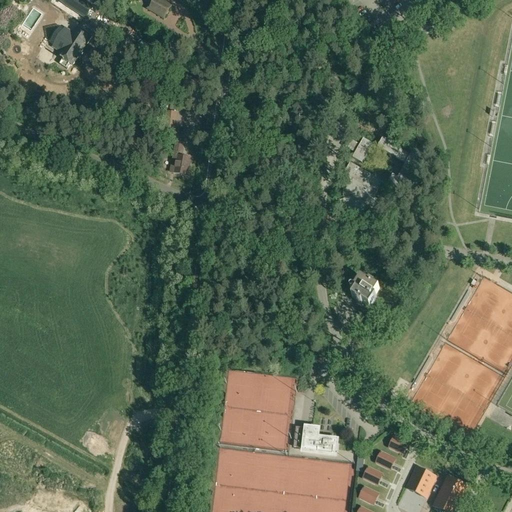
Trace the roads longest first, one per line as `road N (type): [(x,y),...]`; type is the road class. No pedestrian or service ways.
road 1 (tertiary): [(170,511),(207,204)]
road 2 (residential): [(317,227),(355,100),(410,41),(472,0)]
road 3 (unclassified): [(427,436),(379,401),(341,347),(323,303),(317,227)]
road 4 (unclassified): [(207,204),(0,119)]
road 5 (tertiary): [(207,204),(232,0)]
